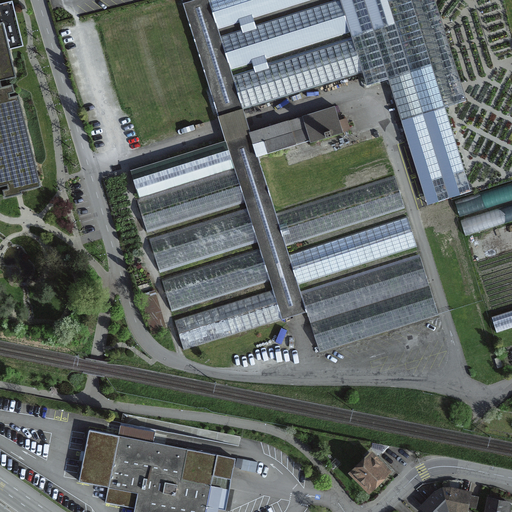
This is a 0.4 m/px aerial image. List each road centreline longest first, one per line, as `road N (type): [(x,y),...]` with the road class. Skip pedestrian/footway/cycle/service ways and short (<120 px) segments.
road 1 (residential): [(38,0),(116,266),(139,329),(158,353),(241,376),(418,381),(484,395)]
road 2 (residential): [(378,511),(435,466),(511,477)]
